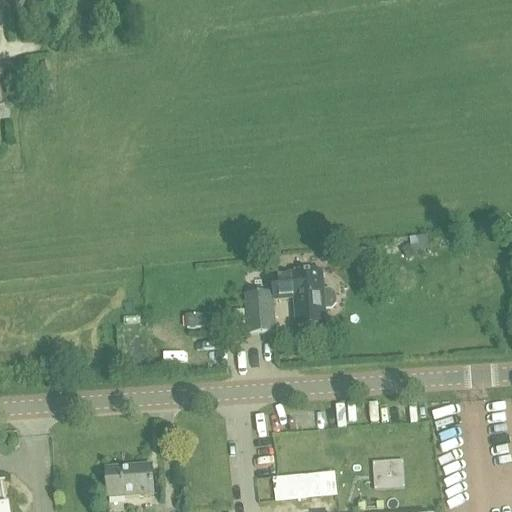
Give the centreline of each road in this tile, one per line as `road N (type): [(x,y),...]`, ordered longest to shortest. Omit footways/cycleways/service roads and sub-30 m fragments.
road 1 (secondary): [(0,411),(511,377)]
road 2 (unknown): [(489,511),(484,379)]
